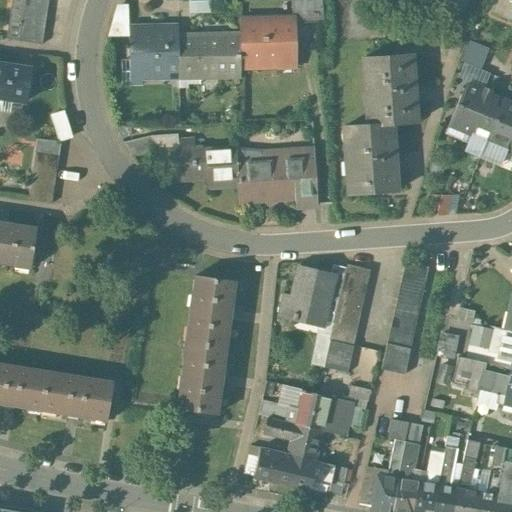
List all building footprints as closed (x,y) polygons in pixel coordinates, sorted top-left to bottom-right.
[(24,0),(12,0),(5,39),(18,41),(20,28),(21,16),(23,4),(24,0)] [(306,23),(304,0),(290,0),(291,17),(294,17),(294,24),(306,23)] [(47,7),(23,4),(21,16),(45,19),(47,7)] [(45,19),(21,16),(20,28),(43,32),(45,19)] [(291,17),(239,19),(239,35),(240,69),(295,67),(294,24),(294,17),(291,17)] [(177,27),(128,28),(129,72),(142,72),(142,79),(178,78),(177,36),(177,27)] [(43,32),(20,28),(18,41),(41,45),(43,32)] [(239,35),(177,36),(178,78),(240,76),(240,69),(239,35)] [(365,125),(342,127),(346,194),(392,191),(388,124),(413,122),(409,54),(361,57),(365,125)] [(500,64),(480,55),(475,67),(495,76),(500,64)] [(29,69),(0,65),(0,98),(24,102),(29,69)] [(483,92),(465,85),(448,125),(486,141),(501,105),(481,96),(483,92)] [(511,109),(501,105),(486,141),(480,156),(500,164),(506,149),(511,151),(511,109)] [(69,110),(55,112),(59,137),(73,135),(69,110)] [(178,134),(151,136),(153,170),(175,168),(173,147),(178,147),(178,134)] [(59,143),(35,140),(34,151),(57,155),(59,143)] [(235,149),(193,152),(193,146),(178,147),(173,147),(175,168),(175,180),(195,178),(195,175),(207,174),(208,188),(237,186),(236,164),(235,149)] [(313,149),(291,151),(292,160),(293,160),(295,198),(294,198),(295,208),(316,206),(313,149)] [(57,155),(34,151),(32,164),(55,167),(57,155)] [(292,160),(236,164),(237,186),(238,202),(294,198),(295,198),(293,160),(292,160)] [(55,167),(32,164),(30,176),(53,179),(55,167)] [(53,179),(30,176),(28,188),(52,191),(53,179)] [(52,191),(28,188),(27,200),(50,204),(52,191)] [(438,211),(458,211),(459,195),(439,194),(438,211)] [(34,229),(0,223),(0,264),(28,269),(34,229)] [(427,267),(404,262),(401,273),(425,279),(427,267)] [(369,270),(346,264),(345,268),(341,288),(364,293),(369,270)] [(345,268),(332,265),(329,277),(335,278),(324,321),(333,323),(335,311),(338,299),(341,288),(345,268)] [(314,275),(298,271),(292,296),(281,293),(276,315),(294,320),(296,314),(324,321),(335,278),(329,277),(314,273),(314,275)] [(425,279),(401,273),(399,285),(422,290),(425,279)] [(233,282),(193,276),(174,409),(214,415),(233,282)] [(422,290),(399,285),(396,297),(420,302),(422,290)] [(364,293),(341,288),(338,299),(362,305),(364,293)] [(420,302),(396,297),(391,320),(414,326),(420,302)] [(362,305),(338,299),(335,311),(359,316),(362,305)] [(359,316),(335,311),(333,323),(329,340),(352,346),(359,316)] [(414,326),(391,320),(388,332),(412,337),(414,326)] [(511,332),(510,332),(505,331),(498,358),(511,361),(511,332)] [(412,337),(388,332),(386,344),(409,349),(412,337)] [(457,335),(441,332),(437,352),(452,356),(457,335)] [(352,346),(329,340),(323,367),(346,372),(352,346)] [(409,349),(386,344),(380,369),(403,374),(409,349)] [(485,363),(457,357),(450,384),(478,390),(479,389),(483,370),(485,363)] [(110,382),(0,364),(0,405),(104,421),(110,382)] [(451,367),(440,365),(436,381),(447,383),(451,367)] [(511,369),(509,376),(503,405),(511,406),(511,369)] [(509,376),(483,370),(479,389),(501,394),(499,404),(503,405),(509,376)] [(351,397),(369,400),(371,387),(353,384),(351,397)] [(347,405),(298,394),(298,395),(299,395),(327,402),(321,431),(340,435),(347,405)] [(327,402),(299,395),(295,411),(292,425),(321,431),(327,402)] [(295,411),(282,408),(279,422),(292,425),(295,411)] [(279,422),(265,419),(261,436),(288,442),(292,425),(279,422)] [(321,431),(292,425),(288,442),(285,455),(314,461),(321,431)] [(398,474),(397,479),(412,481),(419,444),(404,441),(398,474)] [(511,449),(505,448),(503,463),(511,464),(511,449)] [(273,452),(258,449),(251,477),(266,481),(273,452)] [(477,454),(464,451),(456,488),(470,491),(477,454)] [(285,455),(273,452),(266,481),(307,490),(314,461),(285,455)] [(443,454),(432,452),(426,484),(436,485),(443,454)] [(455,456),(443,454),(436,485),(449,487),(455,456)] [(345,468),(331,464),(323,494),(338,497),(345,468)] [(502,467),(492,465),(486,493),(497,495),(501,469),(502,467)] [(511,470),(501,469),(497,495),(511,497),(511,470)] [(387,477),(375,475),(370,511),(373,511),(390,511),(397,479),(387,477)] [(412,481),(397,479),(390,511),(411,511),(417,482),(412,481)] [(426,484),(417,482),(411,511),(431,511),(436,485),(426,484)] [(449,487),(436,485),(431,511),(452,511),(456,488),(449,487)] [(470,491),(456,488),(452,511),(473,511),(477,492),(470,491)] [(486,493),(477,492),(473,511),(493,511),(497,495),(486,493)] [(511,511),(511,497),(497,495),(493,511),(511,511)]
